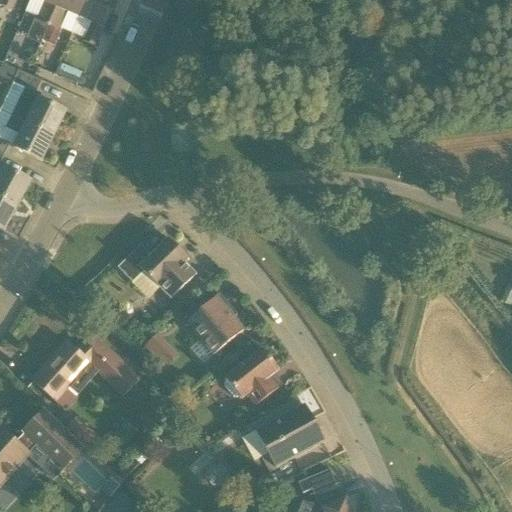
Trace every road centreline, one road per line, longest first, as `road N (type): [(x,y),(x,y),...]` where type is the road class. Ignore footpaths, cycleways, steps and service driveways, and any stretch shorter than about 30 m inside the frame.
road 1 (tertiary): [(392,511),(356,425),(229,244),(178,209)]
road 2 (unclassified): [(511,235),(418,202),(318,181),(259,181),(178,209)]
road 3 (tertiary): [(61,201),(145,0)]
road 4 (tertiary): [(0,312),(61,201)]
